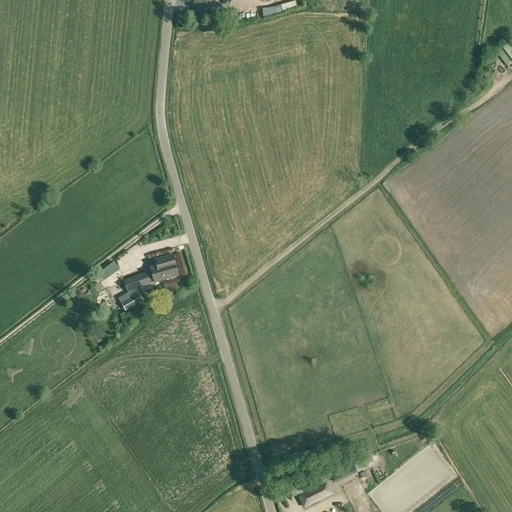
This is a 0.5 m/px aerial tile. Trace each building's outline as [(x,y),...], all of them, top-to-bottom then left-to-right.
[(281,5),(283,11),(298,7),(296,1),(281,5)] [(264,17),(277,14),(277,8),(270,8),(263,9),(264,17)] [(238,22),(237,12),(229,12),(230,22),(238,22)] [(155,282),(178,275),(172,254),(155,259),(157,264),(150,266),(155,282)] [(128,291),(150,283),(145,272),(124,280),(128,291)] [(139,294),(121,303),(125,310),(143,300),(139,294)] [(336,483),(352,475),(348,466),(332,474),(336,483)] [(304,509),(333,494),(327,482),(298,496),(304,509)] [(302,484),(289,491),(290,492),(293,498),(305,491),(302,486),(302,484)]
